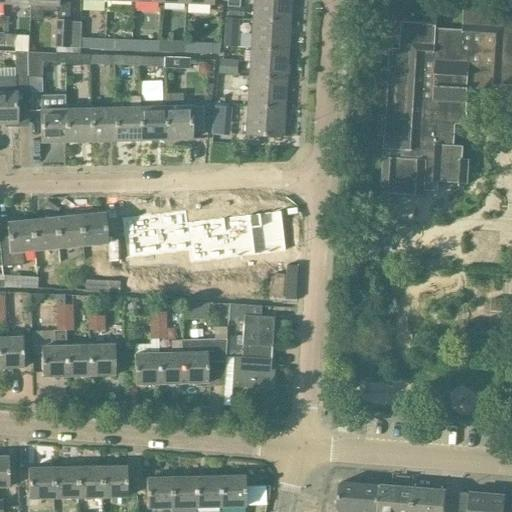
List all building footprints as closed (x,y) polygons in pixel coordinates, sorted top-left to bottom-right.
[(55,0),(29,0),(29,7),(30,7),(29,20),(42,21),(42,13),(57,13),(57,20),(55,20),(54,48),(68,48),(69,22),(69,3),(56,3),(55,0)] [(252,0),(251,21),(288,23),(289,0),(252,0)] [(511,17),(500,17),(500,6),(478,5),(477,0),(464,0),(463,31),(436,30),(437,17),(425,16),(424,23),(401,22),(400,48),(390,48),(389,70),(381,70),(377,136),(385,136),(382,195),(425,197),(426,185),(434,185),(434,182),(469,184),(470,160),(464,159),(465,147),(436,145),(437,123),(467,125),(469,84),(511,86),(511,17)] [(287,52),(288,23),(251,21),(249,50),(287,52)] [(81,23),(69,22),(68,48),(79,48),(81,23)] [(15,35),(1,34),(0,46),(15,46),(15,35)] [(16,35),(15,51),(28,52),(29,36),(16,35)] [(103,50),(103,39),(92,39),(92,50),(103,50)] [(132,40),(103,39),(103,50),(131,52),(132,42),(132,40)] [(132,42),(131,52),(156,52),(157,41),(145,41),(145,42),(132,42)] [(184,42),(157,41),(156,52),(183,54),(184,42)] [(184,42),(183,54),(212,55),(212,43),(184,42)] [(248,79),(285,81),(287,52),(249,50),(248,79)] [(15,77),(0,77),(0,126),(15,127),(15,95),(28,95),(27,53),(15,52),(15,75),(15,77)] [(40,63),(65,64),(65,54),(40,53),(40,63)] [(65,64),(89,64),(90,55),(65,54),(65,64)] [(114,56),(90,55),(89,64),(101,65),(114,66),(114,56)] [(114,66),(139,67),(139,57),(114,56),(114,66)] [(139,67),(163,68),(164,58),(139,57),(139,67)] [(189,59),(164,58),(163,68),(188,69),(189,59)] [(283,109),(285,81),(248,79),(246,107),(283,109)] [(189,108),(181,108),(181,94),(163,94),(164,109),(164,142),(189,141),(189,108)] [(41,98),(41,111),(40,111),(40,144),(66,144),(65,111),(65,97),(41,98)] [(115,143),(140,142),(139,109),(139,97),(129,97),(129,109),(114,110),(115,143)] [(213,133),(230,134),(231,105),(214,104),(213,133)] [(282,139),(283,109),(246,107),(244,137),(282,139)] [(140,142),(164,142),(164,109),(139,109),(140,142)] [(66,144),(90,143),(89,110),(65,111),(66,144)] [(114,110),(89,110),(90,143),(115,143),(114,110)] [(191,252),(188,222),(186,210),(125,218),(131,259),(191,252)] [(280,211),(249,215),(255,256),(286,252),(280,211)] [(104,215),(80,217),(83,248),(107,246),(104,215)] [(193,263),(255,256),(249,215),(188,222),(191,252),(193,263)] [(58,250),(83,248),(80,217),(55,220),(58,250)] [(31,222),(34,253),(35,265),(47,263),(46,251),(58,250),(55,220),(31,222)] [(23,254),(34,253),(31,222),(6,224),(8,239),(0,239),(0,256),(1,266),(1,269),(24,267),(23,254)] [(3,288),(20,289),(20,277),(4,276),(3,288)] [(38,278),(20,277),(20,289),(37,290),(38,278)] [(85,280),(84,290),(105,292),(105,282),(85,280)] [(105,282),(105,292),(119,293),(119,292),(119,283),(105,282)] [(140,285),(128,285),(128,293),(140,293),(140,285)] [(140,293),(152,294),(153,286),(140,285),(140,293)] [(172,287),(160,286),(160,295),(172,295),(172,287)] [(172,287),(172,295),(184,296),(184,288),(172,287)] [(204,289),(192,288),(192,296),(204,297),(204,289)] [(204,297),(216,297),(216,289),(204,289),(204,297)] [(236,290),(223,290),(223,298),(235,298),(236,290)] [(236,290),(235,298),(247,299),(248,291),(236,290)] [(267,292),(255,291),(255,300),(267,300),(267,292)] [(267,300),(279,301),(279,293),(267,292),(267,300)] [(511,311),(511,299),(502,299),(492,298),(491,310),(511,311)] [(65,347),(66,347),(65,331),(74,331),(73,305),(56,306),(57,331),(54,332),(54,347),(41,348),(42,378),(66,377),(65,347)] [(237,318),(243,318),(241,359),(251,360),(256,349),(271,350),(273,318),(247,317),(248,306),(229,305),(228,322),(237,322),(237,318)] [(135,385),(158,385),(159,355),(158,343),(167,343),(166,313),(149,313),(149,343),(146,343),(147,355),(134,355),(135,385)] [(88,331),(105,330),(105,315),(87,316),(88,331)] [(0,339),(0,369),(23,368),(22,338),(0,339)] [(158,385),(182,384),(181,341),(170,341),(170,354),(159,355),(158,385)] [(226,341),(181,341),(182,384),(207,384),(206,364),(224,364),(226,341)] [(236,349),(236,341),(226,341),(226,349),(236,349)] [(89,347),(90,376),(114,376),(114,346),(89,347)] [(89,347),(66,347),(65,347),(66,377),(90,376),(89,347)] [(241,359),(225,358),(223,384),(231,384),(231,388),(268,390),(269,389),(272,389),(273,371),(270,371),(271,350),(256,349),(251,360),(241,359)] [(0,458),(0,487),(8,487),(7,458),(0,458)] [(101,468),(76,469),(77,499),(101,499),(101,468)] [(101,499),(114,498),(126,498),(125,468),(101,468),(101,499)] [(76,469),(51,470),(52,500),(77,499),(76,469)] [(41,500),(52,500),(51,470),(27,470),(28,500),(31,500),(31,505),(41,505),(41,500)] [(244,478),(219,479),(220,508),(245,508),(244,478)] [(195,479),(170,480),(170,509),(195,509),(195,479)] [(219,479),(195,479),(195,509),(220,508),(219,479)] [(145,481),(146,510),(170,509),(170,480),(145,481)] [(379,511),(382,486),(340,483),(338,511),(339,511),(338,511),(379,511)] [(379,511),(413,511),(415,489),(382,486),(379,511)] [(415,489),(413,511),(444,511),(446,492),(415,489)] [(511,511),(511,497),(462,493),(460,511),(511,511)]
